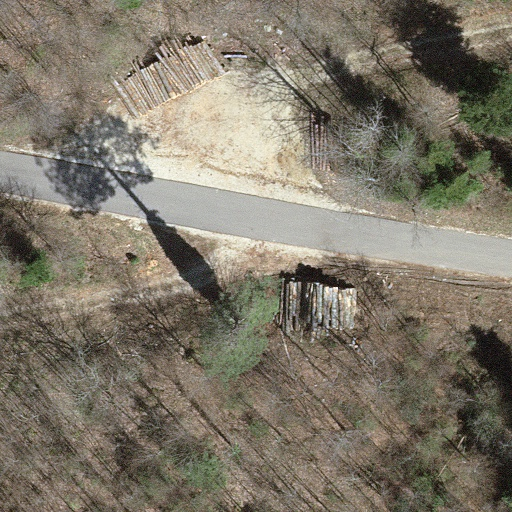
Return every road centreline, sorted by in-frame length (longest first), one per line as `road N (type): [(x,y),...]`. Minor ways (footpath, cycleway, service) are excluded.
road 1 (unclassified): [(511,256),(0,173)]
road 2 (track): [(185,204),(214,151),(267,95),(311,76),(511,40)]
road 3 (track): [(336,231),(184,294),(0,342)]
